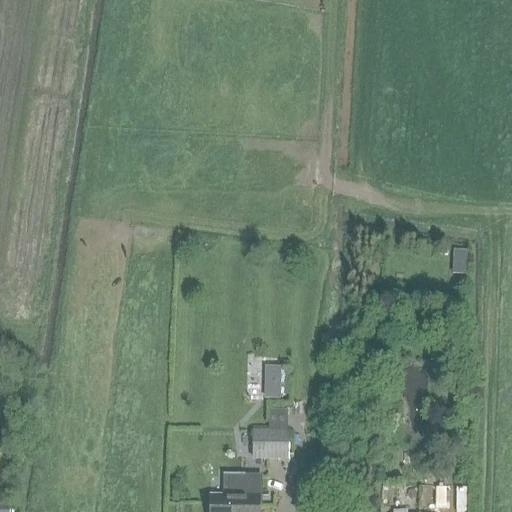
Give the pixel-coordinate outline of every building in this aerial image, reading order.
[(468,253),(457,253),(457,261),(467,261),(468,253)] [(269,399),(288,400),(289,367),(270,367),(269,399)] [(252,432),(252,463),(289,463),(289,433),(268,433),(268,428),(253,428),(252,432)] [(257,511),(258,507),(262,507),(262,476),(223,476),(223,498),(210,498),(209,511),(257,511)] [(0,511),(9,511),(10,502),(0,502),(0,511)]
